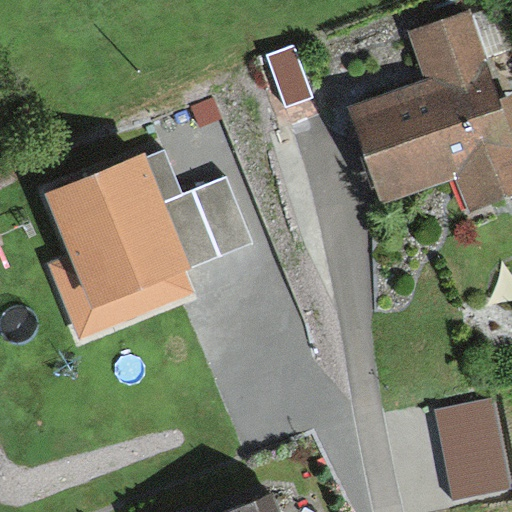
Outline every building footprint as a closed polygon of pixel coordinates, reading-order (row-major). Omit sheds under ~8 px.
[(385,205),(457,179),(470,213),(511,197),(511,93),(501,97),(470,10),(408,33),(426,80),(350,109),(385,205)] [(295,45),(268,56),(288,108),(315,97),(295,45)] [(145,159),(190,269),(253,241),(227,176),(183,192),(165,150),(145,159)] [(145,159),(142,154),(46,194),(74,261),(54,269),(82,335),(192,290),(184,272),(190,269),(145,159)] [(437,412),(454,500),(511,488),(511,480),(496,400),(437,412)] [(280,511),(273,494),(229,511),(280,511)]
